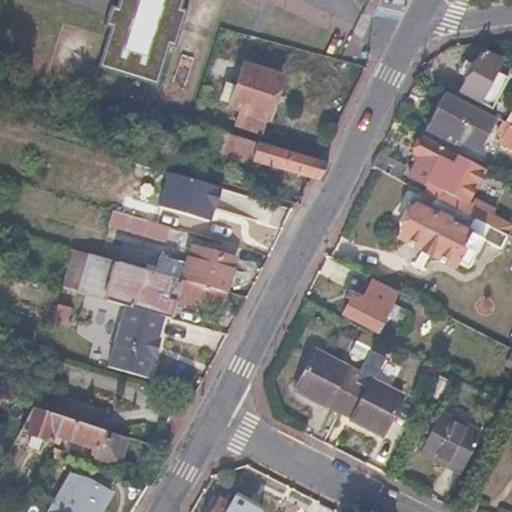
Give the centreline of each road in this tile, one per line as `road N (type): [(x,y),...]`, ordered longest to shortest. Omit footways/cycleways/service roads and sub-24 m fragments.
road 1 (secondary): [(412,30),(213,425)]
road 2 (residential): [(213,425),(409,511)]
